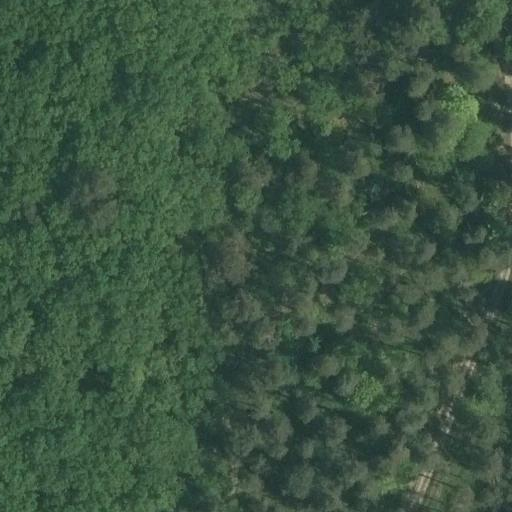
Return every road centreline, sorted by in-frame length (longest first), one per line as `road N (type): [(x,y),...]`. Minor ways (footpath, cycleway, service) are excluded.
road 1 (track): [(511,199),(508,257),(410,511)]
road 2 (track): [(469,0),(498,40),(507,76),(511,185)]
